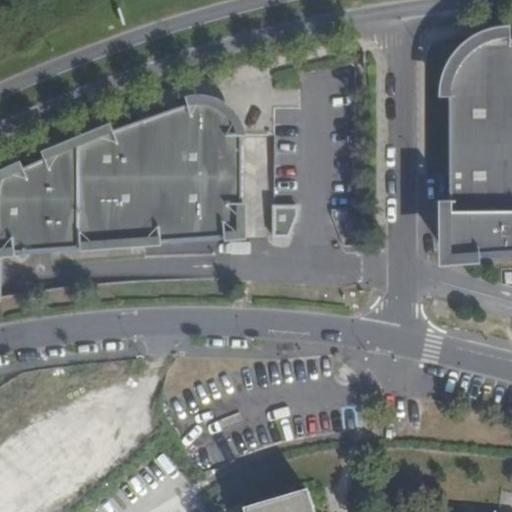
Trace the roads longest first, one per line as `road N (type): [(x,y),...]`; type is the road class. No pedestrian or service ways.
road 1 (tertiary): [(0,130),(95,89),(264,35),(393,11)]
road 2 (residential): [(400,344),(232,324),(71,329),(0,341)]
road 3 (unclassified): [(393,11),(400,344)]
road 4 (tertiary): [(262,0),(71,61),(0,93)]
